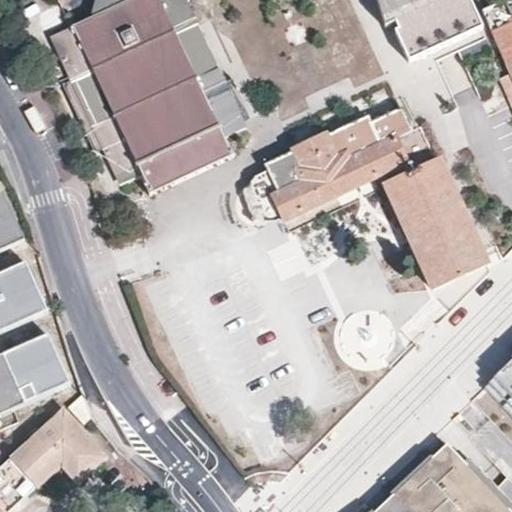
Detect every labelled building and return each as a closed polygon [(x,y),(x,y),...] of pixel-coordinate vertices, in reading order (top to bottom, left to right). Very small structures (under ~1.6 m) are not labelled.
[(239,119),(216,68),(196,78),(176,32),(195,23),(184,0),(106,0),(96,5),(95,18),(52,38),(117,177),(220,128),(239,119)] [(381,0),(389,29),(392,28),(402,23),(407,34),(400,37),(412,64),(485,31),(471,0),(381,0)] [(511,25),(511,21),(504,5),(490,10),(485,13),(494,33),(511,25)] [(196,78),(216,68),(195,23),(176,32),(196,78)] [(511,25),(494,33),(511,75),(511,25)] [(511,78),(502,83),(511,107),(511,108),(511,78)] [(436,165),(420,130),(412,133),(403,113),(371,127),(369,121),(328,139),(326,137),(293,152),(293,155),(266,167),(278,194),(271,196),(282,222),(384,177),(388,186),(387,187),(402,221),(432,291),(486,267),(440,164),(436,165)] [(220,128),(117,177),(127,199),(125,200),(128,206),(136,202),(186,179),(235,157),(232,150),(230,151),(220,128)] [(0,411),(29,399),(5,348),(0,350),(0,327),(41,308),(18,260),(0,268),(0,248),(27,236),(4,186),(0,187),(0,411)] [(511,359),(486,386),(511,412),(511,359)] [(0,511),(2,511),(28,488),(30,491),(54,469),(71,487),(106,455),(59,405),(0,460),(0,511)] [(510,511),(448,446),(439,454),(422,470),(394,496),(409,511),(510,511)] [(408,511),(394,496),(378,511),(376,511),(408,511)]
